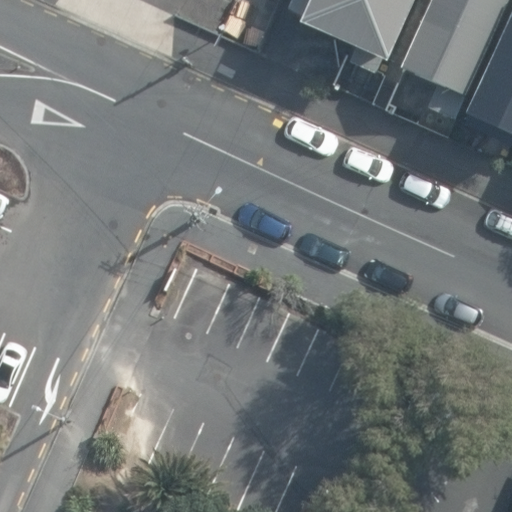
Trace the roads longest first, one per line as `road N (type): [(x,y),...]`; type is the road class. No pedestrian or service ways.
road 1 (residential): [(156,142),(81,320),(14,511)]
road 2 (residential): [(0,1),(89,44),(277,170)]
road 3 (residential): [(277,170),(511,278)]
road 4 (residential): [(156,142),(0,110)]
road 5 (residential): [(277,170),(156,142)]
